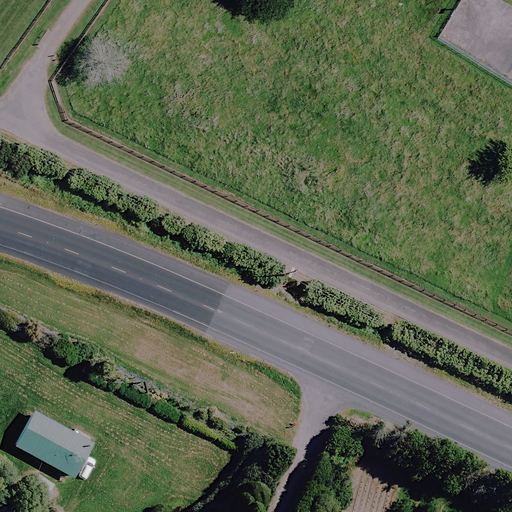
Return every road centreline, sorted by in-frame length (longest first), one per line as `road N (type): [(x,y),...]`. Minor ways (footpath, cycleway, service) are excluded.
road 1 (primary): [(511,447),(84,249),(0,223)]
road 2 (unknown): [(336,364),(274,511)]
